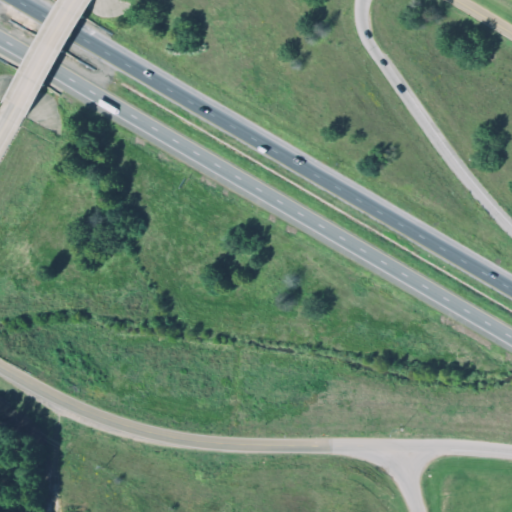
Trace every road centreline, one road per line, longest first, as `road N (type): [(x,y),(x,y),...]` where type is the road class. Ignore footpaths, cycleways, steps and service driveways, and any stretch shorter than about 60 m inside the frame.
road 1 (motorway): [(0,37),(511,334)]
road 2 (motorway): [(511,289),(17,0)]
road 3 (tertiary): [(398,444),(233,442),(151,431),(100,415),(0,363)]
road 4 (motorway): [(511,228),(466,179),(370,41),(363,0)]
road 5 (secondary): [(18,110),(80,0)]
